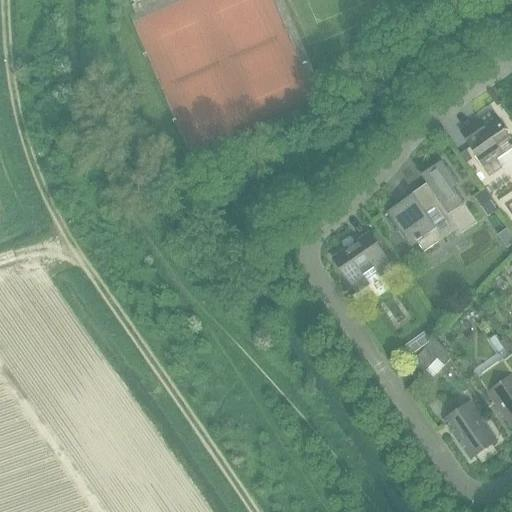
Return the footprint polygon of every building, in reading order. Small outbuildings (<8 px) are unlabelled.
[(496,160),(511,149),(511,140),(492,112),(479,121),(480,123),(462,136),(473,152),(472,153),(489,177),(502,169),(496,160)] [(459,139),(452,144),(458,153),(465,148),(459,139)] [(466,151),(460,155),(466,164),(472,160),(466,151)] [(457,184),(441,161),(421,175),(430,188),(415,198),(412,195),(386,213),(410,248),(417,242),(424,252),(437,243),(417,212),(437,199),(461,234),(477,223),(464,204),(465,204),(453,187),(457,184)] [(483,191),(475,198),(489,217),(497,211),(483,191)] [(380,277),(392,268),(369,234),(356,243),(358,245),(347,252),(345,250),(332,259),(356,293),(369,285),(366,280),(376,273),(380,277)] [(434,340),(414,360),(423,368),(426,371),(437,360),(444,366),(452,357),(442,348),(434,340)] [(499,343),(494,347),(498,354),(504,350),(499,343)] [(511,428),(511,427),(511,354),(490,369),(491,370),(478,379),(487,393),(511,428)] [(444,421),(463,449),(470,459),(497,441),(470,403),(444,421)]
